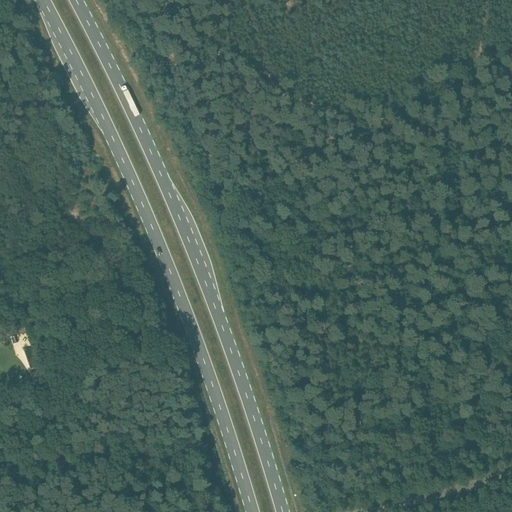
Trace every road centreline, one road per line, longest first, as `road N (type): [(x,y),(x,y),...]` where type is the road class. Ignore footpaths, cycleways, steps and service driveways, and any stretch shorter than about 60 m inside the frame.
road 1 (primary): [(283,511),(215,305),(73,0)]
road 2 (primary): [(42,0),(124,165),(207,370),(251,511)]
road 3 (track): [(439,363),(483,0)]
road 4 (unclassified): [(369,511),(511,465)]
